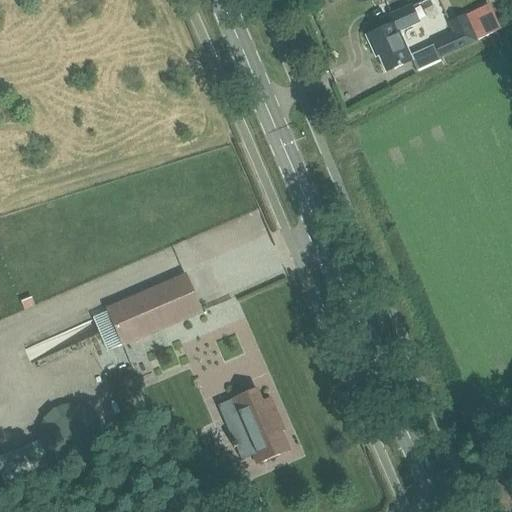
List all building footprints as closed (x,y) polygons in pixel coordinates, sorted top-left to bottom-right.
[(386,74),(404,65),(414,61),(401,33),(420,25),(411,7),(389,16),(393,25),(366,38),(371,50),(375,49),(386,74)] [(412,65),(417,75),(444,62),(442,60),(478,43),(477,41),(497,31),(486,9),(466,18),(465,16),(447,24),(452,35),(433,44),(435,48),(413,58),(416,63),(412,65)] [(123,346),(201,313),(201,312),(186,278),(108,312),(123,346)] [(21,301),(25,312),(35,308),(31,297),(21,301)] [(233,447),(250,439),(251,442),(246,444),(256,468),(289,454),(281,435),(284,434),(270,400),(262,404),(257,391),(239,398),(217,408),(233,447)] [(38,434),(38,439),(47,462),(51,467),(57,470),(63,472),(69,473),(75,473),(81,472),(87,470),(92,467),(97,463),(101,458),(103,452),(105,446),(106,440),(105,433),(104,427),(101,421),(97,416),(92,412),(87,409),(81,406),(75,405),(68,405),(62,407),(56,409),(51,413),(46,417),(42,422),(40,428),(38,434)] [(121,464),(125,478),(134,475),(130,462),(121,464)]
